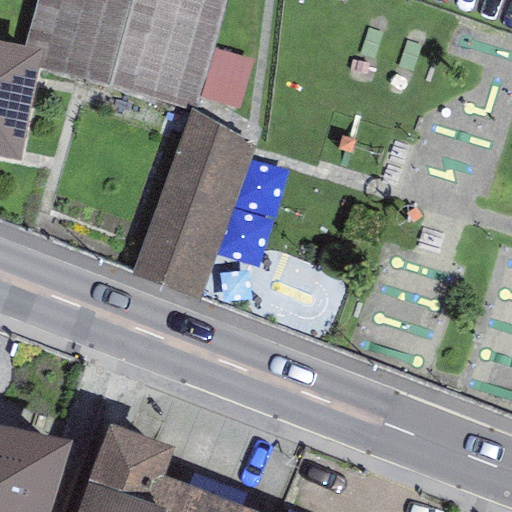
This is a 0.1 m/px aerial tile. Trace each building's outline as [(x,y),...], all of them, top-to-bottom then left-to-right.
[(224,0),(34,0),(22,45),(42,51),(37,68),(190,109),(224,0)] [(37,68),(42,51),(22,45),(0,41),(0,156),(17,159),(37,68)] [(253,145),(190,109),(131,274),(198,301),(253,145)] [(47,511),(69,439),(0,426),(0,511),(47,511)] [(172,450),(109,426),(87,483),(162,507),(160,511),(253,511),(161,479),(172,450)] [(160,511),(162,507),(87,483),(76,511),(160,511)]
